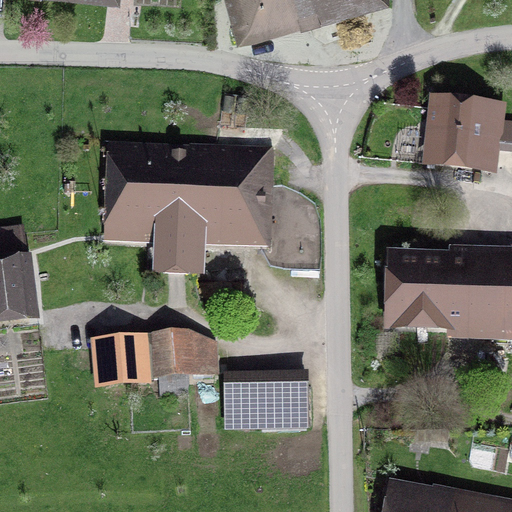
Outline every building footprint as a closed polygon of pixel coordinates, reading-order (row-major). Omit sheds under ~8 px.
[(35,0),(117,9),(117,0),(35,0)] [(387,7),(384,0),(226,0),(244,53),(387,7)] [(498,111),(437,108),(433,171),(495,174),(498,111)] [(267,250),(269,157),(115,153),(112,246),(267,250)] [(0,328),(39,323),(25,227),(0,231),(0,328)] [(511,244),(387,244),(387,326),(511,327),(511,244)] [(218,380),(215,350),(195,339),(142,341),(142,347),(123,348),(126,384),(218,380)] [(303,382),(231,383),(231,433),(304,433),(303,382)] [(489,466),(511,466),(511,432),(490,432),(489,466)] [(511,511),(511,499),(388,478),(382,511),(511,511)]
